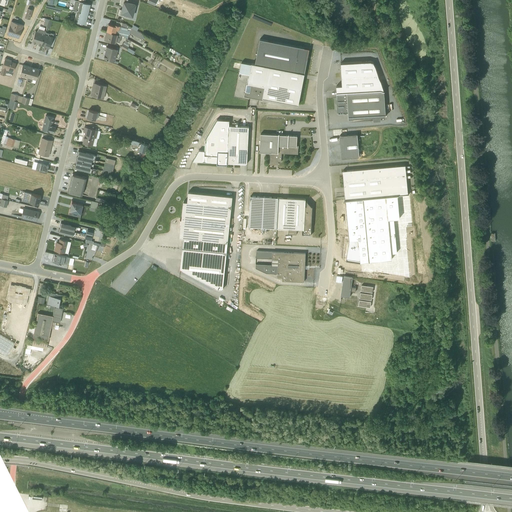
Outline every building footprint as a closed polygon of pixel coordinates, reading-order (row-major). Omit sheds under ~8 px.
[(87,14),(88,10),(90,4),(85,3),(85,4),(84,4),(84,2),(75,0),(74,0),(72,10),(87,14)] [(127,0),(119,0),(119,4),(122,5),(121,9),(119,9),(118,14),(123,16),(123,15),(132,17),(136,4),(127,2),(127,0)] [(76,11),(74,21),(79,22),(79,21),(80,21),(80,22),(85,23),(86,18),(87,14),(76,11)] [(11,21),(7,34),(12,36),(18,38),(22,25),(11,21)] [(129,33),(141,39),(144,34),(137,30),(131,28),(125,23),(122,23),(121,26),(120,26),(114,24),(114,25),(108,24),(106,31),(124,36),(124,37),(127,38),(128,36),(129,33)] [(35,31),(31,42),(41,45),(45,31),(38,28),(37,31),(35,31)] [(119,42),(121,35),(106,31),(103,39),(115,42),(116,42),(119,42)] [(45,32),(41,45),(49,48),(53,34),(50,33),(45,32)] [(255,63),(304,73),(309,48),(260,39),(255,63)] [(120,47),(126,50),(128,46),(130,43),(125,40),(123,43),(122,43),(120,47)] [(114,61),(117,49),(106,46),(103,58),(114,61)] [(13,72),(16,63),(11,61),(11,60),(5,58),(0,72),(0,73),(4,75),(4,74),(11,77),(13,72)] [(336,92),(384,89),(373,60),(340,63),(342,85),(336,85),(336,92)] [(263,98),(298,105),(304,73),(255,63),(251,63),(251,64),(241,62),(239,72),(249,74),(247,83),(244,95),(263,98)] [(31,67),(22,65),(19,77),(27,79),(31,67)] [(35,83),(39,69),(31,67),(27,79),(27,81),(35,83)] [(92,95),(103,98),(106,86),(93,83),(92,89),(90,95),(92,95)] [(384,89),(336,92),(338,114),(348,113),(348,118),(353,118),(353,122),(373,121),(381,120),(380,116),(386,116),(384,89)] [(9,99),(20,102),(22,97),(20,96),(20,95),(11,93),(9,99)] [(24,94),(23,96),(22,96),(20,102),(31,105),(33,99),(25,96),(25,94),(24,94)] [(17,102),(10,99),(8,107),(15,109),(17,102)] [(86,117),(95,120),(97,120),(99,113),(88,110),(86,117)] [(53,117),(45,115),(41,130),(54,133),(55,127),(51,126),(53,117)] [(229,125),(229,120),(216,119),(204,140),(203,150),(198,150),(192,160),(192,161),(217,162),(217,164),(227,164),(227,162),(247,163),(249,126),(229,125)] [(82,143),(92,145),(94,137),(96,138),(98,130),(84,127),(83,132),(84,132),(82,143)] [(297,135),(261,133),(260,152),(270,152),(270,164),(275,164),(275,163),(277,163),(278,161),(281,161),(281,153),(298,154),(298,148),(297,148),(297,145),(297,135)] [(357,134),(339,135),(341,158),(359,157),(357,134)] [(0,135),(0,146),(12,150),(13,147),(18,148),(20,141),(0,135)] [(52,140),(42,138),(39,149),(38,149),(37,149),(36,153),(37,153),(36,157),(39,158),(40,154),(47,156),(48,156),(52,140)] [(96,155),(78,151),(77,154),(78,154),(77,155),(95,159),(96,155)] [(94,164),(95,159),(92,159),(77,155),(77,156),(76,159),(94,164)] [(94,164),(76,159),(75,163),(76,163),(75,164),(93,168),(94,164)] [(37,162),(35,169),(46,172),(48,165),(37,162)] [(75,165),(74,168),(91,172),(93,168),(75,164),(75,165)] [(405,165),(342,170),(345,199),(386,195),(408,193),(405,165)] [(81,196),(86,176),(81,175),(81,176),(73,174),(68,191),(76,194),(76,195),(81,196)] [(20,191),(18,199),(38,204),(40,196),(20,191)] [(226,252),(232,196),(188,191),(187,201),(183,201),(181,218),(180,218),(180,224),(181,224),(179,237),(183,238),(183,247),(226,252)] [(392,258),(386,195),(345,199),(349,240),(346,257),(348,258),(348,259),(360,262),(360,263),(361,261),(368,261),(369,261),(392,258)] [(277,228),(278,197),(250,196),(248,226),(277,228)] [(278,197),(277,228),(288,228),(287,234),(288,234),(296,234),(297,229),(303,229),(303,230),(302,230),(302,234),(302,235),(310,235),(311,235),(312,206),(311,206),(307,201),(307,200),(306,201),(306,202),(305,202),(306,199),(305,199),(278,197)] [(98,202),(91,200),(90,207),(96,209),(98,202)] [(71,202),(68,213),(80,216),(82,204),(71,202)] [(36,221),(38,211),(23,207),(23,209),(19,208),(18,212),(22,213),(21,217),(36,221)] [(62,227),(62,228),(61,229),(59,229),(58,232),(74,236),(75,231),(77,227),(60,223),(60,226),(62,227)] [(83,241),(92,244),(93,241),(91,240),(92,235),(85,233),(83,241)] [(71,242),(59,239),(58,242),(56,242),(55,246),(56,246),(55,250),(68,253),(71,242)] [(226,252),(183,247),(182,248),(180,268),(217,288),(223,289),(226,252)] [(305,253),(256,250),(256,258),(272,259),(271,264),(255,263),(255,267),(266,273),(277,273),(277,277),(282,277),(282,280),(304,281),(305,253)] [(53,253),(51,261),(58,263),(58,262),(68,264),(70,257),(53,253)] [(352,276),(343,275),(341,295),(349,296),(350,290),(355,291),(356,287),(351,286),(352,276)] [(57,294),(57,295),(55,294),(49,292),(46,305),(54,307),(52,316),(38,313),(34,327),(29,326),(27,337),(48,341),(52,322),(59,323),(63,309),(60,308),(62,296),(57,294)] [(0,334),(0,351),(7,356),(14,343),(0,334)] [(28,346),(46,349),(48,342),(27,338),(27,340),(30,340),(28,346)]
